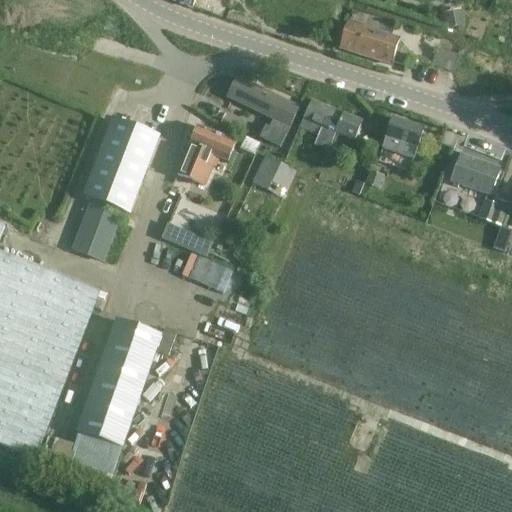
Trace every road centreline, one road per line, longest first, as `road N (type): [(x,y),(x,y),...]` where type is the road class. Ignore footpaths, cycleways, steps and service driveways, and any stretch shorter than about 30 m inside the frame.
road 1 (tertiary): [(511,133),(138,0)]
road 2 (track): [(105,318),(59,437)]
